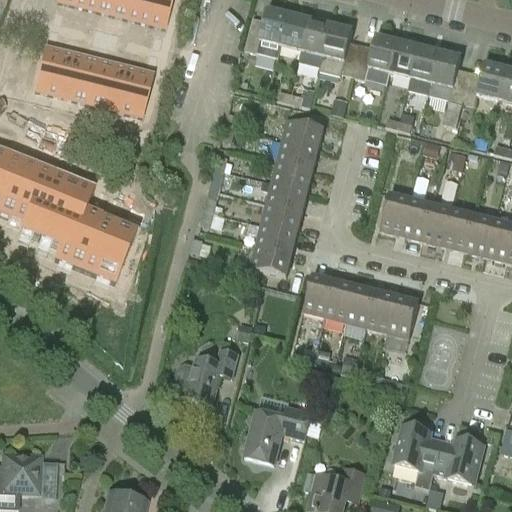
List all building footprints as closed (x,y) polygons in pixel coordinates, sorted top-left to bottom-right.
[(60,0),(59,6),(86,13),(89,0),(60,0)] [(117,0),(89,0),(86,13),(113,19),(117,0)] [(145,0),(117,0),(113,19),(139,26),(145,0)] [(145,0),(139,26),(166,33),(174,0),(145,0)] [(58,14),(55,25),(62,27),(65,16),(58,14)] [(281,51),(289,20),(267,14),(264,27),(253,25),(245,56),(278,64),(281,51)] [(289,20),(281,51),(302,56),(310,25),(289,20)] [(310,25),(302,56),(303,56),(300,68),(320,73),(331,30),(310,25)] [(353,82),(361,51),(349,48),(352,35),(331,30),(320,73),(321,74),(320,78),(341,83),(341,80),(353,82)] [(53,32),(50,44),(57,46),(60,34),(53,32)] [(109,35),(97,32),(95,39),(107,42),(109,35)] [(120,38),(109,35),(107,42),(118,45),(120,38)] [(107,42),(95,39),(93,47),(105,50),(107,42)] [(157,39),(154,51),(161,52),(164,41),(157,39)] [(361,51),(353,82),(386,91),(390,78),(397,47),(376,41),(373,54),(361,51)] [(118,45),(107,42),(105,50),(116,53),(118,45)] [(397,47),(390,78),(411,83),(418,52),(397,47)] [(47,52),(36,95),(64,102),(74,59),(48,52),(47,52)] [(428,101),(431,88),(439,57),(418,52),(411,83),(412,83),(409,96),(428,101)] [(439,57),(431,88),(428,101),(450,106),(458,75),(461,62),(439,57)] [(152,58),(149,69),(156,71),(159,60),(152,58)] [(101,65),(74,59),(64,102),(90,109),(101,65)] [(127,72),(101,65),(90,109),(116,115),(127,72)] [(498,105),(506,74),(484,68),(481,81),(476,100),(498,105)] [(127,72),(116,115),(143,122),(154,79),(128,72),(127,72)] [(511,75),(506,74),(498,105),(511,108),(511,75)] [(450,106),(444,130),(456,133),(462,110),(464,100),(453,97),(450,106)] [(291,101),(279,98),(278,106),(289,109),(291,101)] [(234,100),(229,119),(225,133),(235,135),(239,122),(249,125),(250,120),(257,122),(261,107),(234,100)] [(464,100),(462,110),(473,112),(476,102),(464,100)] [(289,109),(302,112),(304,104),(291,101),(289,109)] [(341,122),(344,111),(332,108),(330,119),(341,122)] [(323,134),(287,125),(282,147),(318,156),(323,134)] [(398,136),(400,128),(388,125),(386,133),(398,136)] [(400,128),(398,136),(411,139),(412,131),(400,128)] [(235,135),(225,133),(222,147),(231,149),(235,135)] [(455,136),(443,133),(440,145),(452,147),(455,136)] [(488,145),(476,142),(474,152),(485,155),(488,145)] [(313,177),(318,156),(282,147),(276,168),(313,177)] [(423,161),(436,164),(440,151),(426,148),(423,161)] [(508,154),(497,151),(494,159),(506,162),(508,154)] [(24,165),(0,155),(0,218),(25,229),(22,237),(61,252),(56,264),(116,288),(138,234),(104,220),(103,224),(86,217),(95,194),(41,172),(39,176),(22,169),(24,165)] [(447,170),(462,174),(466,161),(450,157),(447,170)] [(466,164),(476,166),(478,160),(468,158),(466,164)] [(215,174),(225,177),(228,164),(218,161),(215,174)] [(498,173),(507,176),(509,168),(500,166),(498,173)] [(307,198),(313,177),(276,168),(271,189),(307,198)] [(215,174),(211,188),(210,195),(220,198),(222,190),(229,191),(232,180),(225,178),(225,177),(215,174)] [(266,209),(302,219),(307,198),(271,189),(263,187),(261,195),(269,197),(266,209)] [(204,216),(215,219),(220,198),(210,195),(204,216)] [(402,241),(411,205),(389,199),(380,236),(402,241)] [(411,205),(402,241),(423,246),(432,210),(411,205)] [(297,240),(302,219),(266,209),(261,230),(297,240)] [(432,210),(423,246),(444,252),(453,215),(432,210)] [(453,215),(444,252),(465,257),(474,220),(453,215)] [(215,219),(204,216),(201,230),(211,233),(215,219)] [(474,220),(465,257),(485,262),(495,226),(474,220)] [(511,230),(495,226),(485,262),(506,267),(511,244),(511,230)] [(292,260),(297,240),(261,230),(255,251),(292,260)] [(200,261),(203,247),(193,245),(190,258),(200,261)] [(250,273),(286,282),(292,260),(255,251),(250,273)] [(189,263),(187,272),(199,275),(201,266),(189,263)] [(325,322),(334,286),(312,281),(303,317),(325,322)] [(346,328),(355,291),(334,286),(325,322),(346,328)] [(367,333),(376,297),(355,291),(346,328),(367,333)] [(387,338),(397,302),(376,297),(367,333),(387,338)] [(405,359),(409,344),(418,307),(397,302),(387,338),(388,338),(384,354),(405,359)] [(265,334),(262,329),(255,327),(252,338),(263,341),(265,334)] [(248,347),(252,332),(241,329),(237,345),(248,347)] [(300,369),(312,372),(315,362),(316,355),(307,352),(305,360),(303,359),(300,369)] [(312,372),(333,377),(336,367),(328,365),(330,358),(318,355),(316,362),(315,362),(312,372)] [(196,363),(194,371),(185,369),(182,371),(178,374),(176,378),(175,383),(176,388),(177,392),(180,395),(187,397),(186,402),(213,409),(220,380),(232,383),(238,360),(220,356),(217,368),(196,363)] [(333,377),(354,383),(356,373),(336,367),(333,377)] [(371,377),(356,373),(354,383),(368,386),(371,377)] [(336,386),(324,383),(321,395),(328,396),(334,392),(336,386)] [(376,393),(396,399),(399,388),(377,383),(376,388),(377,388),(376,393)] [(305,445),(312,419),(315,407),(300,403),(297,415),(287,413),(285,423),(256,416),(244,462),(274,470),(282,439),(305,445)] [(429,495),(433,479),(434,479),(442,447),(429,444),(431,438),(403,431),(393,469),(421,477),(417,492),(429,495)] [(442,447),(434,479),(446,482),(446,483),(474,490),(484,451),(456,444),(454,450),(442,447)] [(501,458),(510,461),(511,461),(511,447),(504,445),(501,458)] [(3,471),(0,470),(0,494),(2,494),(2,496),(38,497),(39,461),(3,460),(3,471)] [(312,496),(308,511),(343,511),(347,499),(359,502),(365,479),(343,474),(341,486),(309,477),(304,494),(312,496)] [(379,492),(377,499),(389,502),(391,495),(379,492)] [(127,511),(130,502),(108,496),(104,511),(127,511)] [(145,511),(147,506),(130,502),(127,511),(145,511)] [(374,503),(372,511),(398,511),(399,509),(374,503)]
